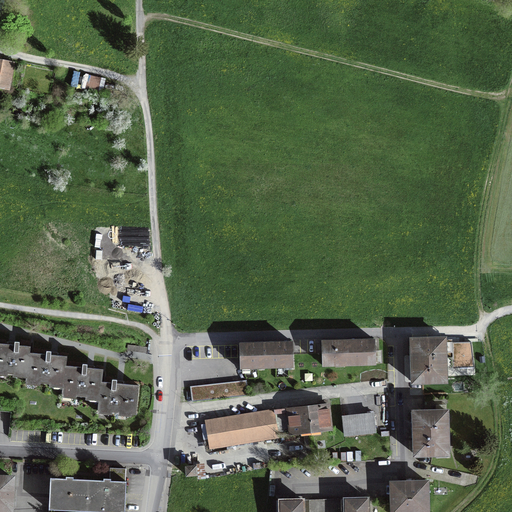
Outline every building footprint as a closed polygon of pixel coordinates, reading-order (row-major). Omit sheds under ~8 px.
[(13,62),(0,60),(0,88),(8,89),(13,62)] [(92,72),(88,83),(101,87),(105,77),(92,72)] [(374,339),(322,341),(323,366),(375,365),(374,339)] [(447,340),(410,340),(411,384),(447,384),(447,340)] [(0,374),(26,377),(29,352),(29,346),(0,342),(0,374)] [(292,344),(239,345),(240,368),(293,367),(292,344)] [(66,355),(29,352),(26,377),(26,380),(63,384),(65,365),(66,355)] [(103,369),(65,365),(63,384),(62,394),(100,398),(101,382),(103,369)] [(138,385),(101,382),(100,398),(99,410),(136,413),(138,385)] [(247,382),(190,388),(192,402),(249,395),(247,382)] [(205,416),(210,446),(280,436),(277,412),(286,411),(289,431),(333,425),(330,403),(320,404),(319,399),(205,416)] [(342,413),(346,438),(378,432),(374,407),(342,413)] [(447,411),(412,412),(413,457),(448,456),(447,411)] [(196,465),(186,465),(187,475),(197,475),(196,465)] [(0,476),(0,507),(11,508),(12,477),(0,476)] [(86,511),(88,482),(71,481),(72,478),(63,478),(63,481),(48,481),(46,511),(86,511)] [(88,482),(86,511),(125,511),(127,485),(111,484),(111,480),(102,480),(102,483),(88,482)] [(429,511),(429,482),(390,483),(391,511),(429,511)] [(369,511),(370,499),(344,499),(343,511),(369,511)] [(304,511),(304,500),(279,501),(278,511),(304,511)]
